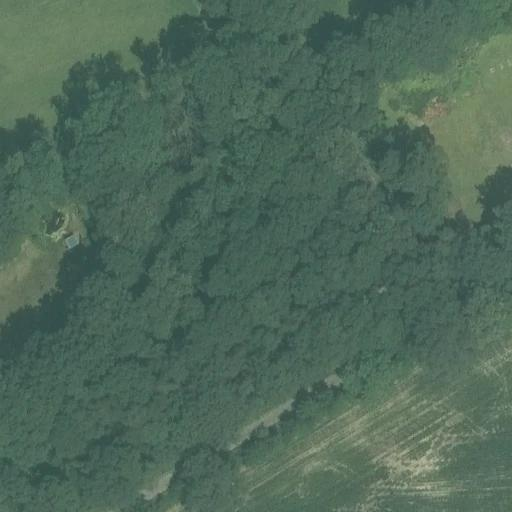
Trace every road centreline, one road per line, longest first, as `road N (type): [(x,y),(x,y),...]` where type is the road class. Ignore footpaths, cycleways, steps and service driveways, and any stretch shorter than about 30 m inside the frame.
road 1 (unclassified): [(115,511),(511,268)]
road 2 (track): [(436,312),(288,72)]
